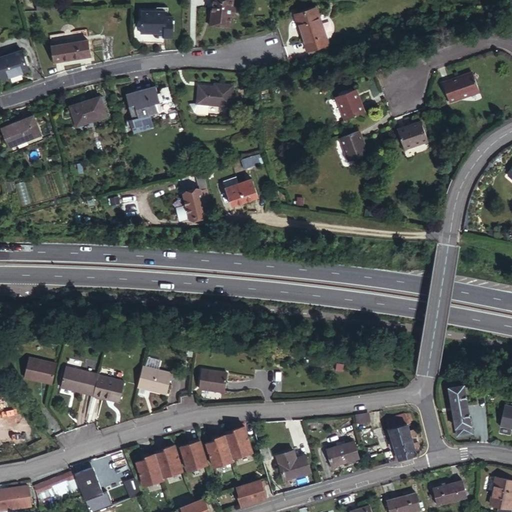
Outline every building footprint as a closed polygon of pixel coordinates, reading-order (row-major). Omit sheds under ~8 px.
[(214,0),(212,23),(230,26),(232,15),(235,15),(236,6),(232,5),(233,0),(214,0)] [(166,7),(142,7),(142,30),(155,30),(155,35),(172,35),(172,13),(166,13),(166,7)] [(316,7),(296,13),(308,50),(328,43),(316,7)] [(78,38),(76,31),(56,36),(58,43),(78,38)] [(89,44),(78,46),(81,61),(92,59),(89,44)] [(81,61),(78,46),(63,48),(66,64),(81,61)] [(66,64),(63,48),(54,50),(56,65),(66,64)] [(22,50),(0,56),(0,69),(3,78),(29,70),(22,50)] [(479,91),(473,72),(443,82),(450,101),(479,91)] [(211,103),(231,105),(233,85),(215,82),(215,86),(200,85),(198,102),(211,103)] [(127,93),(135,122),(149,119),(147,114),(159,112),(156,102),(160,101),(161,103),(171,100),(167,86),(163,88),(161,90),(162,92),(158,93),(156,85),(127,93)] [(337,95),(346,118),(364,111),(356,88),(337,95)] [(81,123),(107,116),(102,97),(72,105),(74,113),(78,112),(81,123)] [(211,103),(198,102),(191,102),(197,112),(210,113),(211,103)] [(10,125),(17,144),(40,134),(33,116),(10,125)] [(428,140),(422,121),(398,129),(405,148),(428,140)] [(350,160),(368,152),(360,130),(341,137),(350,160)] [(261,164),(259,153),(241,155),(243,166),(261,164)] [(204,170),(196,171),(201,189),(185,193),(191,217),(208,213),(206,204),(207,204),(206,198),(211,197),(204,170)] [(246,175),(231,181),(232,185),(227,187),(230,197),(233,204),(259,196),(253,178),(252,174),(246,176),(246,175)] [(227,187),(221,189),(225,199),(230,197),(227,187)] [(52,385),(57,364),(28,357),(24,377),(52,385)] [(98,374),(99,373),(66,365),(61,386),(93,394),(98,374)] [(172,372),(143,365),(137,385),(167,392),(172,372)] [(228,372),(203,368),(199,387),(225,390),(228,372)] [(125,380),(98,374),(93,394),(93,395),(106,398),(107,395),(120,398),(125,380)] [(464,384),(449,386),(458,435),(472,433),(464,384)] [(511,405),(504,404),(500,426),(511,428),(511,405)] [(412,432),(416,431),(415,428),(410,429),(408,422),(413,421),(411,414),(407,412),(404,413),(400,415),(403,424),(396,426),(390,428),(388,428),(392,439),(412,433),(412,432)] [(403,424),(400,415),(394,416),(396,426),(403,424)] [(388,418),(390,428),(396,426),(394,416),(388,418)] [(226,433),(233,457),(253,451),(245,425),(235,427),(236,430),(226,433)] [(416,434),(416,431),(412,432),(412,433),(392,439),(394,448),(397,447),(414,442),(412,436),(416,434)] [(214,465),(234,459),(233,457),(226,433),(212,437),(213,439),(206,441),(214,465)] [(188,469),(208,463),(200,439),(181,445),(188,469)] [(354,440),(327,448),(332,465),(359,457),(354,440)] [(418,440),(414,442),(397,447),(394,448),(397,458),(417,452),(415,445),(419,444),(418,440)] [(163,475),(183,470),(175,443),(165,446),(166,449),(155,452),(163,475)] [(267,446),(260,448),(264,459),(270,457),(267,446)] [(294,449),(277,454),(284,479),(311,471),(306,454),(296,457),(294,449)] [(144,484),(164,478),(163,475),(155,452),(142,456),(143,458),(136,461),(144,484)] [(76,477),(73,469),(34,485),(38,496),(41,508),(64,499),(62,494),(56,496),(54,492),(69,486),(67,481),(76,477)] [(498,505),(496,511),(510,511),(511,511),(511,507),(511,508),(511,502),(511,479),(496,476),(490,503),(498,505)] [(239,496),(242,505),(247,503),(267,497),(262,478),(237,485),(241,496),(239,496)] [(461,479),(433,487),(437,504),(466,496),(461,479)] [(28,484),(0,488),(0,509),(31,504),(28,484)] [(100,505),(125,499),(122,488),(97,494),(100,505)] [(406,511),(420,508),(416,492),(387,499),(390,511),(406,511)] [(211,511),(205,496),(195,500),(182,506),(184,511),(211,511)] [(112,505),(115,510),(125,506),(123,501),(112,505)]
